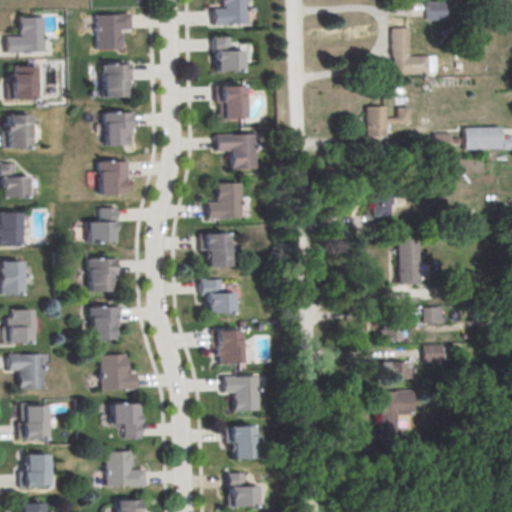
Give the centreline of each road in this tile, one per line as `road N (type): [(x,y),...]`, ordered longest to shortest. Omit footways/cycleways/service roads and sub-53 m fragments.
road 1 (residential): [(183,511),(180,408),(156,300),(156,223),(173,133),(167,0)]
road 2 (residential): [(307,511),(287,0)]
